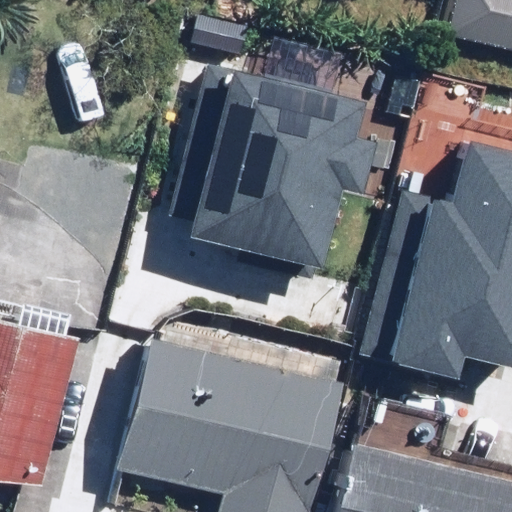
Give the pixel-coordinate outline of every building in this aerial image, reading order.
[(511,0),(449,0),(444,25),(511,41),(511,0)] [(191,70),(157,234),(306,264),(340,101),(191,70)] [(418,190),(392,184),(353,352),(421,368),(427,342),(499,359),(511,301),(511,161),(429,143),(418,190)] [(0,465),(46,475),(78,328),(0,311),(0,465)] [(119,463),(226,488),(219,511),(312,511),(345,372),(151,327),(119,463)] [(511,511),(511,470),(357,438),(341,511),(511,511)]
